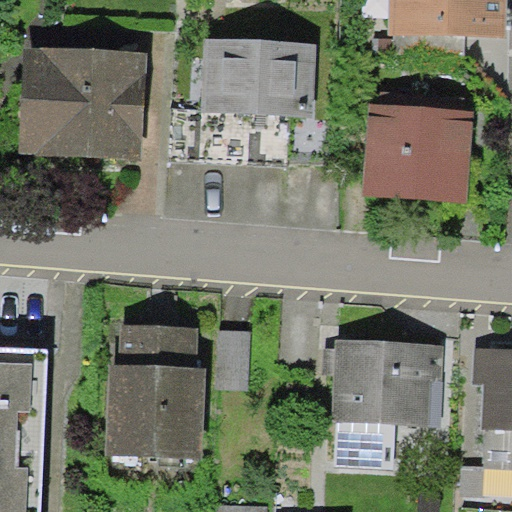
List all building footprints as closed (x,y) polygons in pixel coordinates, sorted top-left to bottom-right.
[(507,0),(389,0),(389,35),(507,37),(507,3),(507,0)] [(317,45),(204,39),(200,113),(313,119),(317,45)] [(147,52),(26,46),(20,153),(141,160),(144,105),(147,52)] [(473,111),(369,104),(363,195),(467,202),(473,111)] [(158,326),(121,324),(119,364),(110,364),(105,456),(202,460),(206,368),(197,368),(199,328),(158,326)] [(251,331),(219,330),(217,389),(249,390),(251,331)] [(444,345),(336,340),(336,349),(335,364),(334,375),(333,421),(440,426),(444,345)] [(0,348),(0,511),(39,511),(43,440),(48,350),(0,348)] [(511,349),(475,348),(473,383),(484,383),(482,428),(511,430),(511,349)] [(335,364),(336,349),(325,349),(324,375),(334,375),(335,364)]
